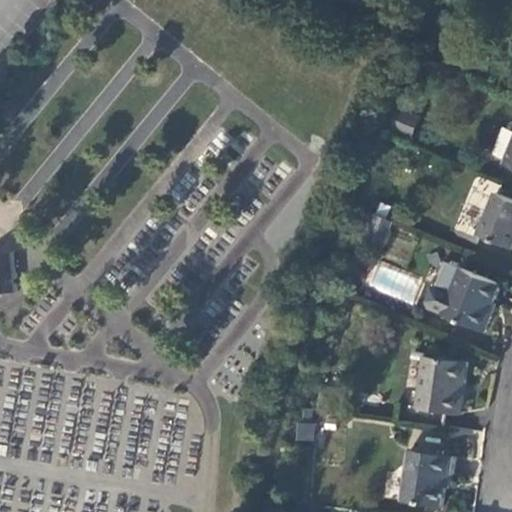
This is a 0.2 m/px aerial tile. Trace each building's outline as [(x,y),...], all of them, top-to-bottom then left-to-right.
[(413,138),(422,118),(401,109),(394,129),(413,138)] [(511,200),(499,196),(483,237),(511,248),(511,200)] [(381,246),(391,222),(372,215),(363,237),(368,240),(367,245),(375,249),(377,243),(381,246)] [(0,294),(20,293),(15,253),(0,254),(0,294)] [(370,290),(415,300),(421,275),(375,265),(370,290)] [(433,306),(481,325),(493,299),(496,301),(504,282),(466,266),(457,288),(443,282),(434,284),(429,299),(433,306)] [(493,299),(481,325),(485,327),(496,301),(493,299)] [(420,409),(458,415),(464,385),(468,386),(471,364),(428,357),(420,409)] [(464,385),(458,415),(464,415),(468,386),(464,385)] [(295,440),(315,441),(315,423),(295,422),(295,440)] [(457,456),(413,451),(406,502),(446,507),(451,476),(454,477),(457,456)]
